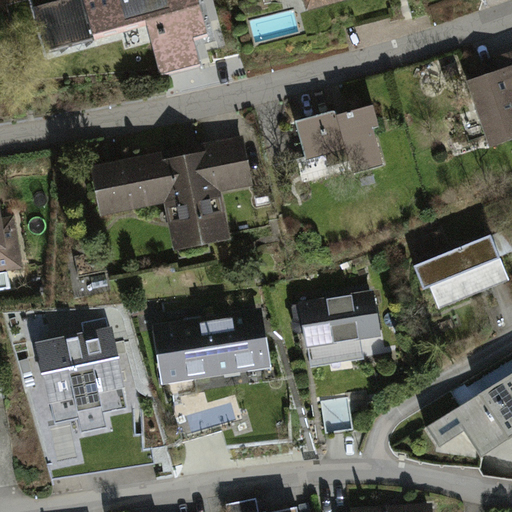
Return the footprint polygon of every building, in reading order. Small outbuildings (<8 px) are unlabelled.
[(34,0),(46,44),(142,19),(156,73),(201,61),(193,31),(208,27),(201,0),(34,0)] [(486,79),(466,86),(488,149),(511,140),(511,56),(481,67),(486,79)] [(372,105),(298,120),(306,160),(351,151),(355,169),(384,162),(372,105)] [(246,132),(89,159),(98,209),(164,198),(171,243),(230,233),(222,188),(255,182),(246,132)] [(0,266),(28,263),(22,216),(7,218),(5,203),(0,203),(0,266)] [(492,238),(409,269),(417,293),(430,288),(439,314),(510,287),(492,238)] [(376,297),(298,307),(304,354),(382,343),(376,297)] [(263,318),(151,333),(159,392),(271,377),(263,318)] [(76,326),(19,333),(24,382),(45,379),(48,407),(128,397),(122,343),(78,348),(76,326)] [(511,372),(426,429),(438,448),(464,431),(481,457),(511,436),(511,372)] [(321,400),(326,434),(354,430),(349,396),(321,400)] [(432,511),(432,501),(349,504),(349,511),(432,511)]
